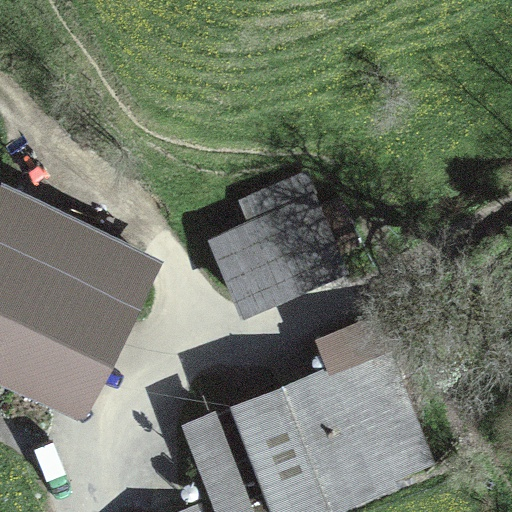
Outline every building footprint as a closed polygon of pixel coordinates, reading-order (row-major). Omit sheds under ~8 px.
[(0,356),(92,398),(147,278),(137,274),(144,259),(12,199),(0,225),(0,356)] [(215,241),(241,303),(341,260),(315,199),(215,241)] [(386,346),(399,341),(387,310),(320,336),(332,367),(237,404),(278,511),(309,511),(330,504),(328,500),(430,460),(386,346)] [(250,511),(213,414),(189,423),(222,511),(250,511)] [(162,511),(213,511),(207,495),(162,511)]
